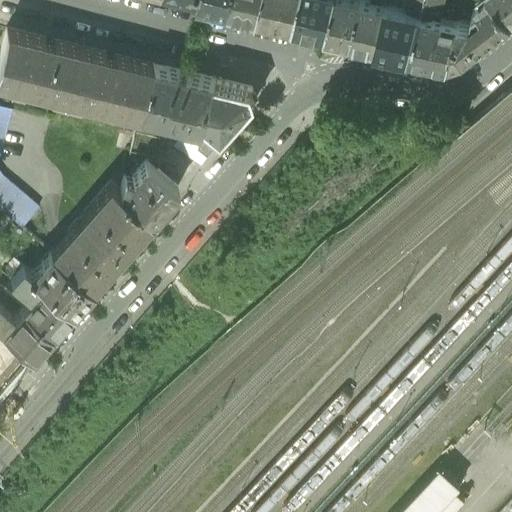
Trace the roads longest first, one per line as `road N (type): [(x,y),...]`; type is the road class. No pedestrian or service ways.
road 1 (residential): [(0,439),(315,84)]
road 2 (residential): [(73,0),(278,53),(315,84)]
road 3 (residential): [(315,84),(359,76),(427,93),(457,90),(511,52)]
